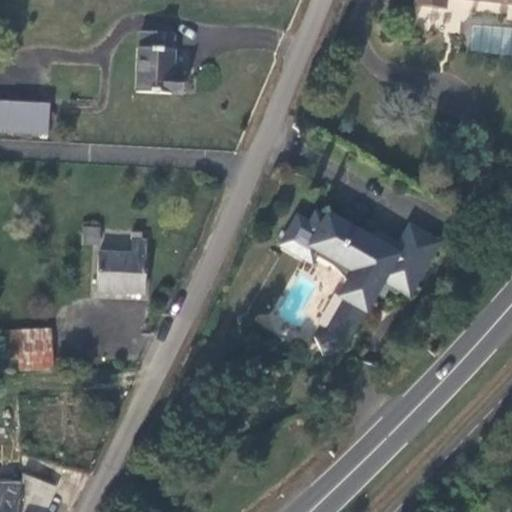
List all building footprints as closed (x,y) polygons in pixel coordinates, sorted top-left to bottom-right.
[(468,0),(447,0),(447,7),(472,10),(473,1),(468,0)] [(140,31),(139,47),(138,47),(135,92),(182,94),(183,74),(173,74),(174,49),(172,49),(173,33),(140,31)] [(0,101),(0,131),(48,134),(49,104),(0,101)] [(343,277),(344,278),(346,279),(349,280),(340,296),(347,300),(329,332),(315,337),(323,356),(343,347),(364,310),(365,310),(374,294),(383,279),(393,285),(409,294),(438,243),(409,227),(394,254),(383,247),(380,233),(366,237),(328,216),(326,220),(316,215),(310,226),(298,219),(283,245),(311,260),(314,256),(331,266),(333,267),(334,267),(335,268),(336,269),(336,270),(337,271),(338,273),(340,274),(341,275),(343,277)] [(83,244),(100,245),(101,228),(84,227),(83,244)] [(132,239),(131,255),(99,253),(97,291),(143,294),(146,240),(141,240),(142,233),(132,233),(132,239)] [(53,368),(51,329),(1,331),(2,355),(20,354),(20,370),(53,368)] [(68,489),(77,493),(84,475),(75,471),(68,489)] [(44,511),(55,488),(22,475),(22,499),(20,511),(44,511)]
